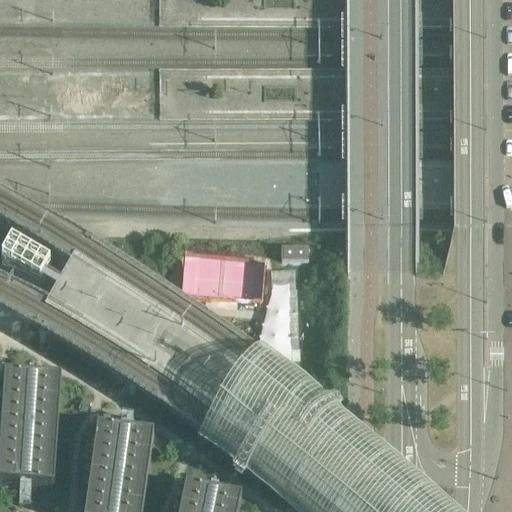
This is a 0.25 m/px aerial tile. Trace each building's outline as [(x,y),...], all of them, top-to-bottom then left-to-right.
[(309,264),(309,251),(281,251),(281,264),(309,264)] [(287,294),(289,354),(275,355),(275,365),(299,364),(299,354),(297,294),(296,294),(295,274),(271,276),(272,292),(272,295),(287,294)] [(261,364),(207,445),(279,498),(296,511),(443,511),(380,457),(286,382),(261,364)] [(5,380),(0,451),(0,489),(20,490),(22,491),(29,491),(31,491),(41,492),(40,509),(53,509),(54,493),(61,384),(37,383),(29,382),(24,382),(5,380)] [(99,417),(86,511),(143,511),(154,441),(131,438),(129,437),(122,436),(120,436),(110,435),(113,418),(102,417),(99,417)] [(186,492),(181,511),(239,511),(241,504),(218,499),(217,499),(210,497),(209,497),(205,496),(186,492)]
